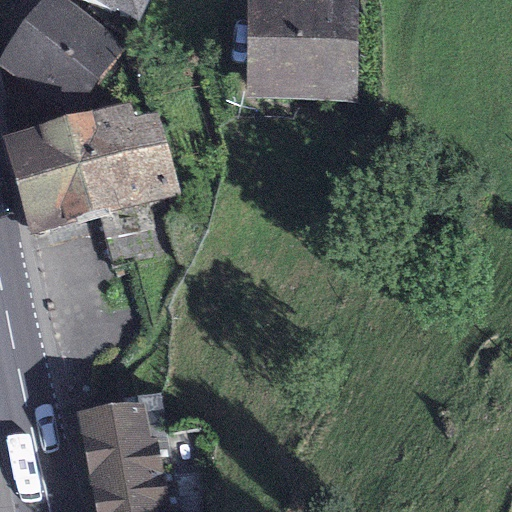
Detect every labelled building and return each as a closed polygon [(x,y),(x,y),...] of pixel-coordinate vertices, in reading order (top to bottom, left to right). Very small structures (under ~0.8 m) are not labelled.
[(58,0),(51,0),(1,63),(65,115),(119,49),(58,0)] [(98,0),(135,20),(146,0),(98,0)] [(252,0),(250,97),(358,98),(359,0),(252,0)] [(13,138),(38,231),(180,194),(159,113),(138,119),(129,107),(13,138)] [(100,511),(168,511),(148,405),(83,418),(100,511)]
